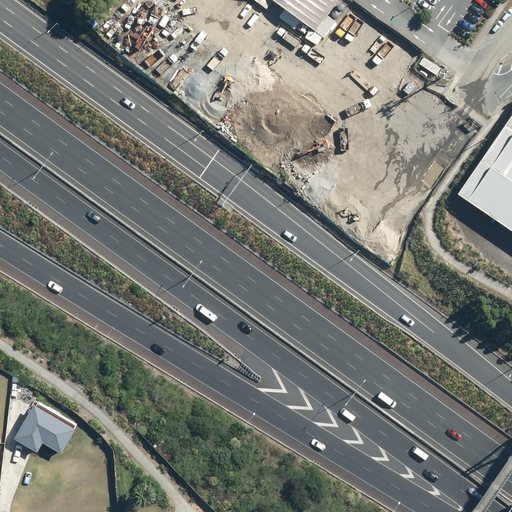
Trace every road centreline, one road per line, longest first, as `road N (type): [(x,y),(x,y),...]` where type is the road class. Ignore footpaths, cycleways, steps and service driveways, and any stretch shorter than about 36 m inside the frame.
road 1 (motorway): [(0,92),(511,472)]
road 2 (motorway): [(0,19),(511,392)]
road 3 (motorway): [(499,511),(0,147)]
road 4 (motorway): [(480,511),(0,230)]
